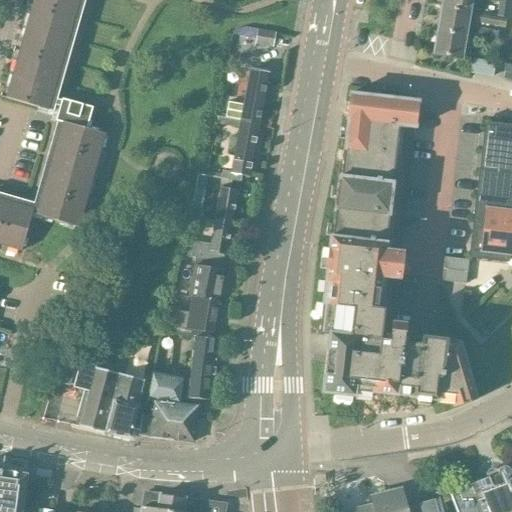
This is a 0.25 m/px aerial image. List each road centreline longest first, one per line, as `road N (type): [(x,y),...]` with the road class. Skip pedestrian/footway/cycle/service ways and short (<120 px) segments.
road 1 (tertiary): [(270,457),(276,315),(320,65)]
road 2 (tertiary): [(270,457),(139,459),(0,436)]
road 3 (residential): [(270,457),(425,437),(511,402)]
road 4 (residential): [(448,89),(420,305)]
